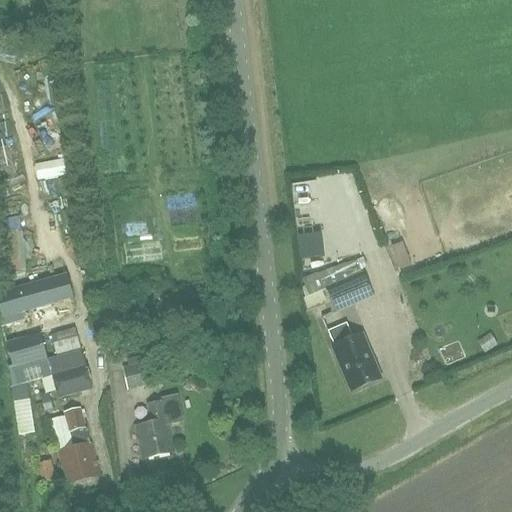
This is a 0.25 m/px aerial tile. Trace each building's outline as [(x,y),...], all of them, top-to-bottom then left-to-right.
[(322,291),(328,289),(337,310),(372,295),(363,274),(361,271),(368,269),(363,259),(302,280),(305,288),(301,289),(305,299),(303,300),(306,309),(326,302),(322,291)] [(0,315),(1,319),(21,314),(72,299),(66,275),(0,292),(0,315)] [(347,399),(379,385),(365,354),(363,355),(356,337),(341,343),(336,329),(322,335),(340,379),(338,380),(347,399)] [(73,334),(51,340),(57,359),(78,353),(73,334)] [(40,338),(5,348),(19,439),(35,437),(27,387),(50,381),(40,338)] [(81,352),(78,353),(57,359),(50,361),(49,361),(60,398),(92,389),(81,352)] [(128,391),(159,384),(154,361),(123,369),(128,391)] [(162,400),(163,402),(148,406),(152,424),(136,428),(143,459),(174,453),(168,425),(183,422),(177,397),(162,400)] [(67,485),(100,476),(91,444),(90,444),(86,429),(87,429),(81,409),(65,413),(70,433),(75,449),(59,453),(67,485)] [(46,476),(57,476),(56,459),(45,460),(46,476)] [(153,480),(144,469),(129,481),(137,492),(153,480)]
